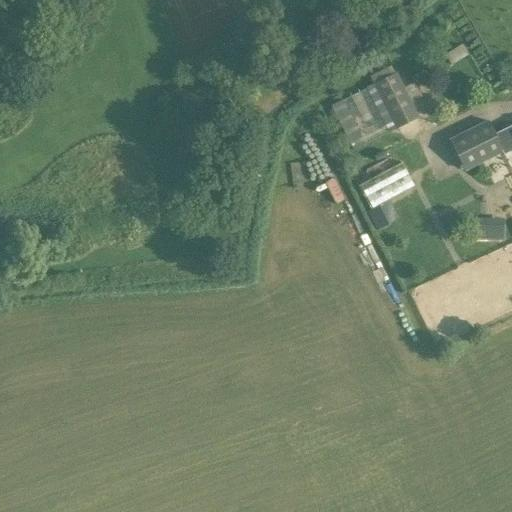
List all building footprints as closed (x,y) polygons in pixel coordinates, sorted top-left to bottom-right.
[(450,62),(467,54),(463,45),(446,54),(450,62)] [(394,130),(418,119),(414,111),(425,105),(415,84),(404,89),(396,73),(372,84),(394,130)] [(502,155),(511,150),(511,124),(494,133),(487,120),(448,139),(463,172),(501,153),(502,155)] [(412,186),(401,164),(359,185),(371,208),(412,186)] [(376,229),(387,223),(378,206),(367,212),(376,229)] [(505,224),(475,223),(475,238),(504,239),(505,224)]
